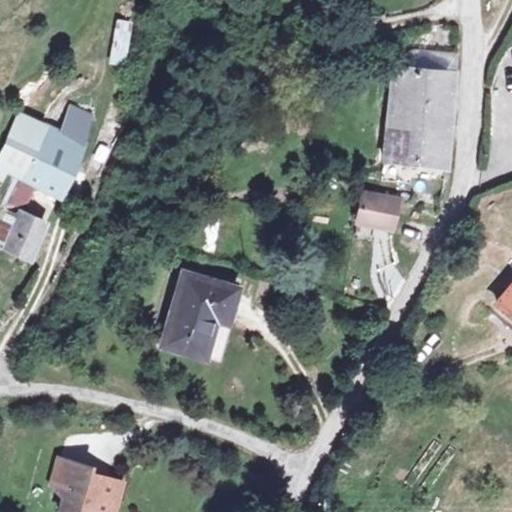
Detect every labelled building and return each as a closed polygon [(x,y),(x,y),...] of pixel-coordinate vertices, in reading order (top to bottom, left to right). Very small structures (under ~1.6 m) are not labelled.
[(116,19),(107,62),(123,66),(133,23),(116,19)] [(455,65),(454,56),(417,52),(403,56),(402,71),(454,75),(455,65)] [(396,71),(390,132),(452,137),(453,121),(454,92),(454,75),(402,71),(396,71)] [(71,126),(35,107),(4,169),(12,174),(16,168),(26,174),(16,199),(26,205),(37,183),(65,195),(101,115),(80,105),(71,126)] [(390,132),(387,161),(451,166),(452,137),(390,132)] [(368,194),(359,235),(377,239),(378,226),(397,228),(402,202),(368,194)] [(0,234),(0,237),(38,257),(54,228),(13,209),(0,234)] [(215,320),(230,324),(239,290),(184,275),(164,348),(205,361),(215,320)] [(511,291),(499,305),(511,316),(511,291)] [(219,365),(230,324),(215,320),(205,361),(219,365)] [(55,482),(71,487),(79,458),(63,454),(55,482)] [(64,510),(70,511),(94,511),(95,511),(99,511),(117,511),(127,480),(94,471),(96,462),(79,458),(71,487),(64,510)]
